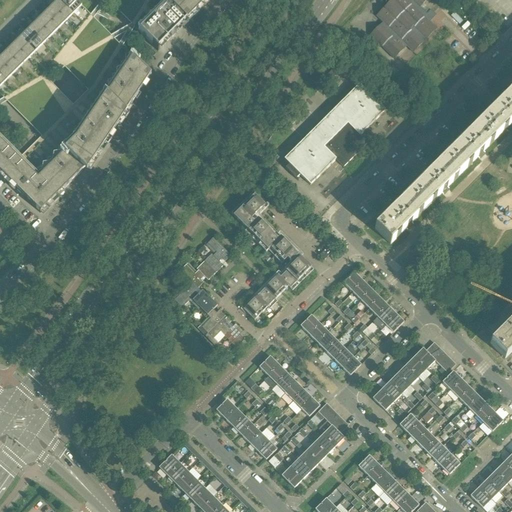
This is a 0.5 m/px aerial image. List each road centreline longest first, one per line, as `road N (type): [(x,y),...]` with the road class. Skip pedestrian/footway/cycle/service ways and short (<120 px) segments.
road 1 (primary): [(30,433),(325,0)]
road 2 (primary): [(292,0),(7,413)]
road 3 (residential): [(48,239),(170,72),(235,0)]
road 4 (residential): [(360,245),(337,221),(511,44)]
road 5 (residential): [(456,511),(346,400),(428,312)]
road 6 (residential): [(279,511),(187,420),(98,502)]
road 7 (residential): [(247,282),(225,304),(262,339),(328,274)]
road 8 (residential): [(511,398),(428,312)]
